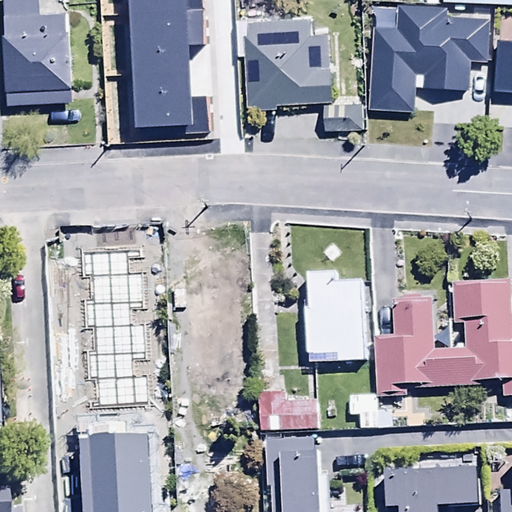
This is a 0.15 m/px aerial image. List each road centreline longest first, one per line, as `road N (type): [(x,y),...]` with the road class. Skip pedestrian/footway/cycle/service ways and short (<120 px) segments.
road 1 (residential): [(27,186),(269,181),(511,194)]
road 2 (residential): [(38,511),(27,186)]
